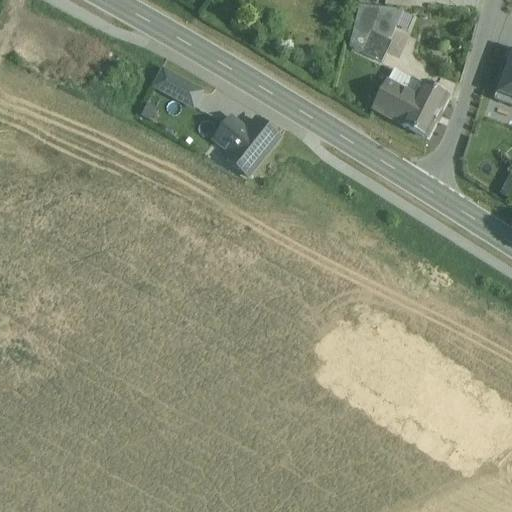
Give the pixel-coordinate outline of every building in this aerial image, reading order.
[(385,0),(385,8),(403,10),(411,10),(412,0),(385,0)] [(403,10),(385,8),(359,5),(349,46),(358,49),(366,33),(372,36),(372,35),(390,43),(403,10)] [(356,52),(362,55),(372,36),(366,33),(358,49),(356,52)] [(392,44),(390,43),(372,35),(372,36),(362,55),(382,65),(392,44)] [(511,50),(510,50),(505,62),(508,63),(494,102),(511,108),(511,50)] [(447,99),(422,86),(394,71),(388,83),(416,99),(402,126),(427,140),(447,99)] [(193,109),(201,93),(163,73),(154,88),(193,109)] [(388,83),(387,83),(373,110),(402,126),(416,99),(388,83)] [(225,160),(249,179),(280,140),(256,121),(247,132),(231,120),(214,141),(230,154),(225,160)]
